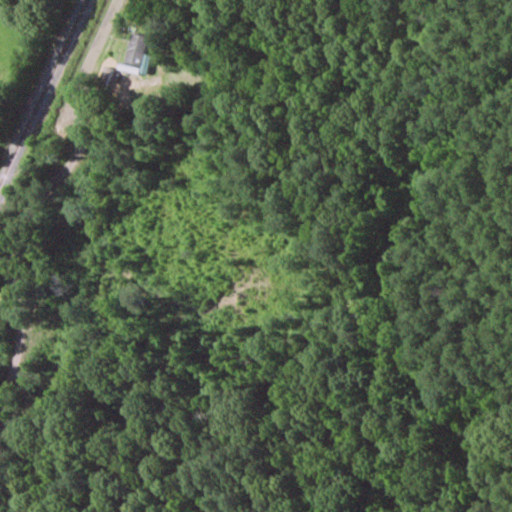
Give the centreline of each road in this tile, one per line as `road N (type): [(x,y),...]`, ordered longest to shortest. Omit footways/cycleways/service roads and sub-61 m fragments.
road 1 (residential): [(53,137),(88,198),(35,232),(18,292),(23,356),(11,432),(12,511)]
road 2 (residential): [(10,183),(46,153),(114,0)]
